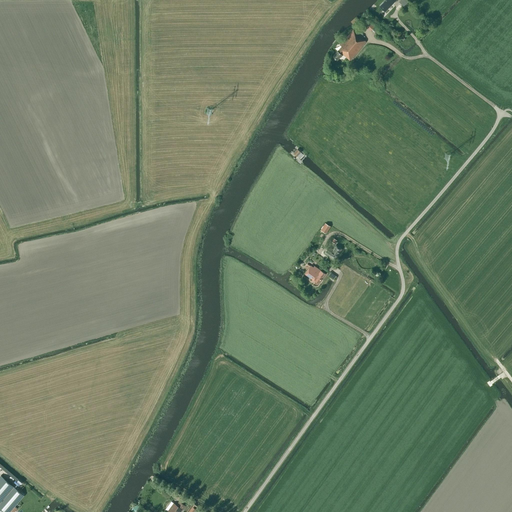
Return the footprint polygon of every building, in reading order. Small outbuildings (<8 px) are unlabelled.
[(391,2),(389,0),(382,0),(375,10),(381,15),(391,2)] [(371,21),(366,26),(371,30),(375,25),(371,21)] [(337,60),(342,54),(350,61),(366,42),(362,39),(363,38),(353,30),(340,45),(342,45),(332,56),(337,60)] [(330,227),(325,223),(320,230),(326,234),(330,227)] [(332,251),(328,248),(326,250),(324,253),(335,260),(342,249),(336,245),(332,251)] [(305,274),(318,284),(325,274),(314,266),(313,268),(310,266),(305,274)] [(0,511),(9,511),(15,506),(24,496),(1,476),(0,476),(2,477),(0,479),(0,511)] [(183,497),(175,491),(172,494),(180,500),(183,497)] [(174,503),(168,511),(176,511),(179,509),(182,511),(185,506),(179,502),(177,505),(174,503)]
